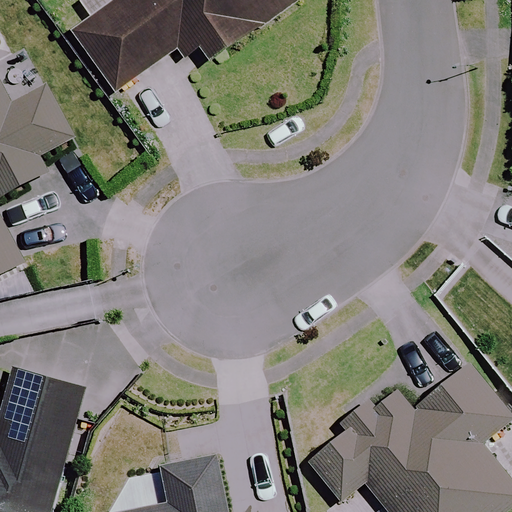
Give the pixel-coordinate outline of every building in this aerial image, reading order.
[(129,0),(75,36),(117,99),(198,45),(211,64),(306,0),(129,0)] [(0,65),(0,280),(28,265),(0,212),(0,201),(49,176),(41,161),(75,143),(27,51),(0,65)] [(0,425),(0,511),(54,511),(87,388),(15,369),(0,425)] [(511,426),(511,422),(471,372),(421,411),(401,386),(310,459),(344,503),(368,484),(390,511),(509,511),(511,510),(511,485),(484,449),(511,426)] [(227,511),(218,460),(167,469),(174,508),(155,511),(227,511)]
